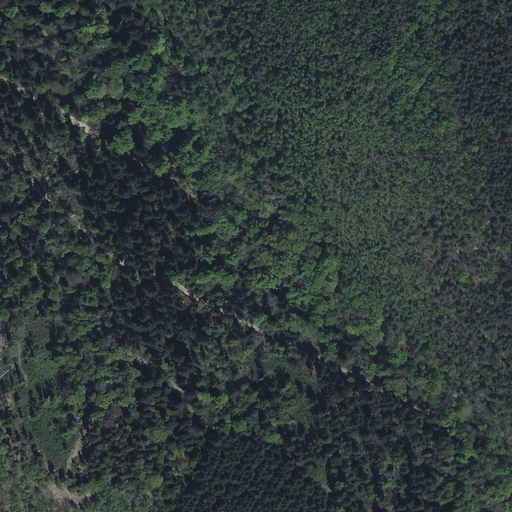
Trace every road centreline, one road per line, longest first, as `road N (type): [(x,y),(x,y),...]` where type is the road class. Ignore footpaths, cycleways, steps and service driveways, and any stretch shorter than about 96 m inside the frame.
road 1 (track): [(0,162),(109,246),(468,431)]
road 2 (track): [(368,511),(172,375),(95,334),(0,229)]
